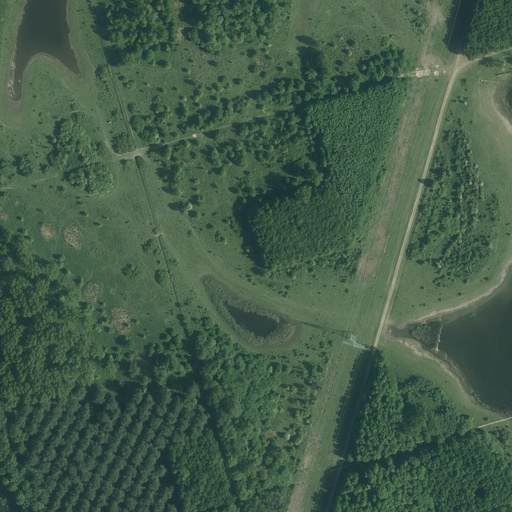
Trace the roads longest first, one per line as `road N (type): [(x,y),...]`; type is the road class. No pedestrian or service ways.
road 1 (track): [(511,47),(453,74),(415,69),(0,189)]
road 2 (track): [(474,0),(328,511)]
road 3 (track): [(190,511),(340,470)]
